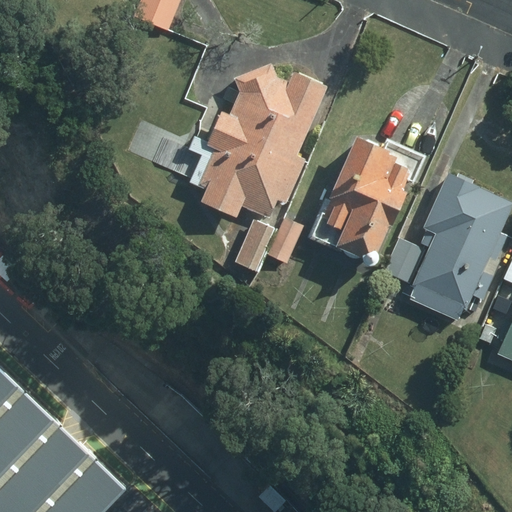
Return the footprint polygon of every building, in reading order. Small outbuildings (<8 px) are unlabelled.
[(121,0),(155,16),(162,0),(121,0)] [(284,141),(316,73),(280,56),(275,67),(265,62),(257,45),(219,61),(225,76),(214,99),(203,94),(189,124),(177,118),(170,131),(174,133),(163,157),(185,168),(179,180),(219,200),(224,189),(254,203),(263,184),(275,189),(296,146),(284,141)] [(376,133),(341,117),(294,223),(329,240),(332,235),(332,237),(333,239),(333,240),(334,242),(335,243),(336,245),(338,246),(339,246),(341,247),(343,247),(345,247),(346,246),(348,246),(349,245),(351,246),(352,247),(353,247),(354,247),(355,247),(356,247),(358,247),(359,247),(360,246),(361,245),(362,244),(362,243),(363,242),(363,240),(363,239),(363,238),(363,236),(394,169),(404,174),(417,146),(379,127),(376,133)] [(495,226),(508,195),(435,160),(404,230),(422,241),(403,276),(405,276),(400,284),(449,311),(463,286),(473,292),(507,231),(495,226)] [(266,217),(238,204),(219,245),(248,258),(266,217)] [(274,204),(260,236),(279,245),(293,212),(274,204)] [(402,274),(419,243),(393,229),(376,260),(402,274)] [(511,252),(508,250),(497,272),(511,280),(511,252)] [(511,301),(494,343),(511,351),(511,301)] [(110,358),(98,370),(129,398),(140,386),(110,358)] [(0,511),(107,511),(130,488),(71,432),(0,363),(0,511)] [(145,390),(133,402),(163,430),(175,418),(145,390)] [(180,420),(169,432),(199,460),(211,448),(180,420)] [(269,485),(257,496),(272,511),(275,511),(286,501),(269,485)]
